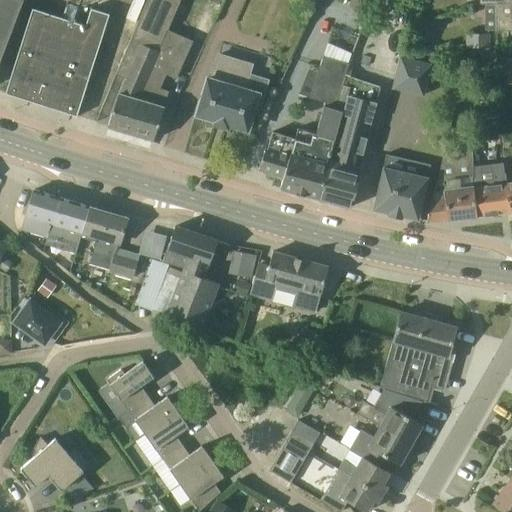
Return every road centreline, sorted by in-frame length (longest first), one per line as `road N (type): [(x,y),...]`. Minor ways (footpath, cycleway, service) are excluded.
road 1 (secondary): [(511,273),(350,242),(0,139)]
road 2 (residential): [(311,511),(270,485),(181,363),(134,345),(65,361),(0,471)]
road 3 (residential): [(417,511),(511,348)]
